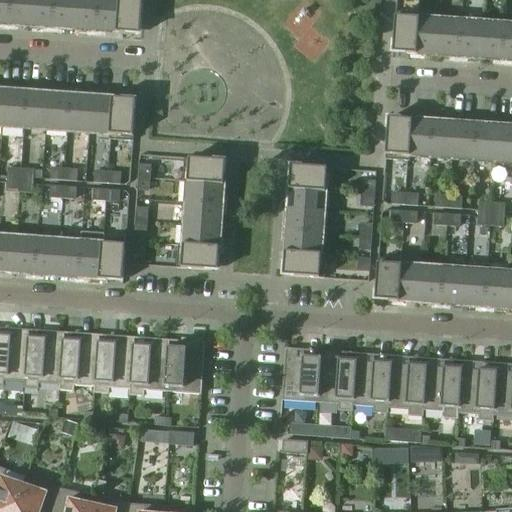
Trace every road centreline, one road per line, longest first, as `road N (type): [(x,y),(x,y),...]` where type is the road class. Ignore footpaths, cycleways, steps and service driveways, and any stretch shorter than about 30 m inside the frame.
road 1 (residential): [(511,333),(269,318),(247,330)]
road 2 (residential): [(247,330),(224,314),(0,296)]
road 3 (residential): [(234,511),(247,330)]
road 4 (residential): [(0,48),(138,56)]
road 5 (residential): [(389,75),(511,85)]
